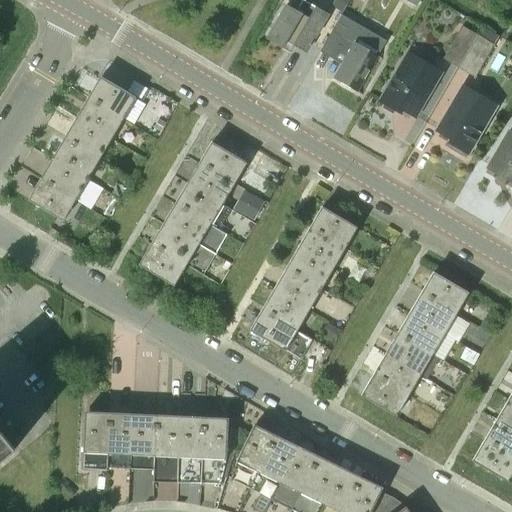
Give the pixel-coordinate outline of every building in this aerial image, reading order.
[(287,6),(267,41),(283,50),(287,43),(306,54),(328,15),(303,0),(296,12),(287,6)] [(341,13),(349,0),(334,0),(331,7),(341,13)] [(337,23),(320,53),(321,53),(327,43),(348,55),(334,80),(363,96),(363,95),(358,92),(377,58),(383,61),(383,60),(355,44),(343,38),(348,30),(337,23)] [(443,58),(459,67),(478,35),(462,26),(443,58)] [(478,35),(459,67),(475,76),(494,45),(478,35)] [(401,66),(379,102),(385,105),(383,108),(394,114),(395,112),(401,115),(403,111),(416,119),(435,86),(431,83),(438,71),(420,60),(413,72),(401,66)] [(101,78),(88,98),(118,116),(130,95),(101,78)] [(455,99),(436,132),(449,140),(447,143),(452,146),(450,149),(460,155),(462,152),(468,155),(489,119),(478,112),(485,100),(467,89),(460,101),(455,99)] [(118,116),(88,98),(76,119),(106,136),(118,116)] [(134,98),(123,118),(134,125),(146,104),(134,98)] [(106,136),(76,119),(64,139),(94,157),(98,159),(110,139),(106,136)] [(165,123),(159,119),(154,128),(160,132),(165,123)] [(511,127),(488,169),(511,182),(511,127)] [(94,157),(64,139),(53,159),(82,177),(94,157)] [(212,143),(199,164),(235,184),(247,164),(240,159),(212,143)] [(82,177),(53,159),(41,180),(69,197),(91,209),(102,189),(82,177)] [(235,184),(199,164),(187,184),(222,205),(235,184)] [(69,197),(41,180),(28,201),(56,217),(57,219),(69,197)] [(222,205),(187,184),(175,204),(210,225),(222,205)] [(253,220),(263,202),(242,190),(232,208),(253,220)] [(228,235),(210,225),(175,204),(163,224),(215,256),(228,235)] [(322,207),(310,228),(344,249),(357,228),(350,224),(322,207)] [(215,256),(163,224),(151,244),(187,265),(204,275),(215,256)] [(344,249),(310,228),(298,249),(332,269),(344,249)] [(187,265),(151,244),(139,266),(146,270),(174,286),(187,265)] [(332,269),(298,249),(286,269),(320,289),(332,269)] [(320,289),(286,269),(274,289),(308,309),(320,289)] [(433,273),(421,293),(457,314),(469,294),(462,289),(433,273)] [(308,309),(274,289),(263,310),(290,326),(290,327),(296,330),(308,309)] [(457,314),(421,293),(409,314),(445,335),(457,314)] [(290,326),(263,310),(250,331),(299,359),(311,339),(296,330),(290,327),(290,326)] [(445,335),(409,314),(397,334),(433,355),(445,335)] [(336,338),(341,330),(328,322),(322,333),(332,339),(334,337),(336,338)] [(485,344),(491,333),(479,326),(472,337),(485,344)] [(433,355),(397,334),(386,354),(421,375),(433,355)] [(421,375),(386,354),(374,375),(409,395),(421,375)] [(409,395),(374,375),(361,396),(389,412),(396,417),(409,395)] [(511,401),(509,399),(497,420),(511,428),(511,401)] [(0,412),(0,461),(24,442),(0,412)] [(106,468),(109,414),(85,413),(82,467),(106,468)] [(109,414),(106,468),(130,469),(133,415),(109,414)] [(133,415),(130,469),(154,471),(156,416),(133,415)] [(156,416),(154,471),(153,481),(177,483),(180,417),(156,416)] [(180,417),(177,483),(200,484),(203,418),(180,417)] [(203,418),(200,484),(220,485),(226,460),(228,419),(203,418)] [(511,428),(497,420),(485,440),(511,456),(511,428)] [(237,462),(231,482),(249,491),(250,488),(258,472),(276,436),(254,426),(236,462),(237,462)] [(276,436),(258,472),(250,488),(271,499),(297,447),(276,436)] [(511,473),(511,456),(485,440),(472,461),(500,478),(507,482),(511,473)] [(292,509),(318,457),(297,447),(271,499),(292,509)] [(297,511),(317,511),(321,504),(339,468),(318,457),(292,509),(297,511)] [(338,511),(343,511),(361,478),(339,468),(321,504),(338,511)] [(371,511),(382,489),(361,478),(343,511),(371,511)] [(253,508),(260,511),(264,511),(270,501),(259,495),(253,508)]
